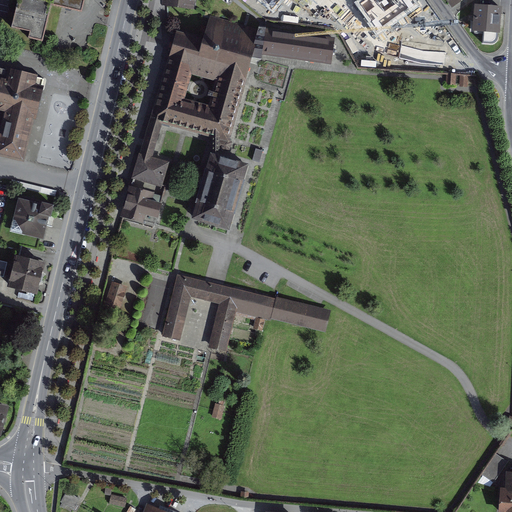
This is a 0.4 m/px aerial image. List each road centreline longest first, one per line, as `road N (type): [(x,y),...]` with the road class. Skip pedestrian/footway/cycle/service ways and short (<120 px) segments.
road 1 (primary): [(129,0),(41,371),(28,467)]
road 2 (residential): [(28,467),(334,511)]
road 3 (track): [(174,279),(124,472)]
road 4 (track): [(158,338),(209,351),(175,480)]
